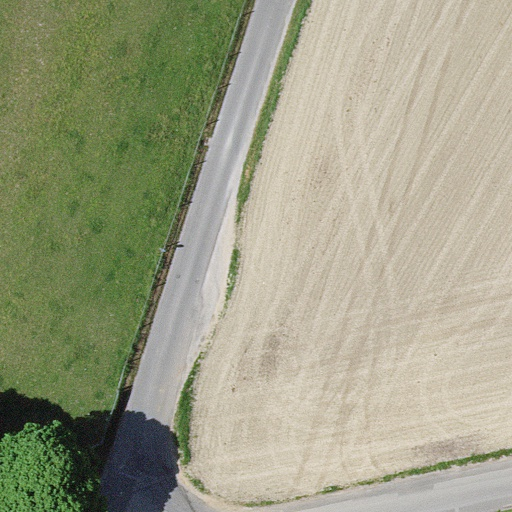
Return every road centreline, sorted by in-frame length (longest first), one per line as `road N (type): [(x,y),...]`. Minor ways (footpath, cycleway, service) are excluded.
road 1 (unclassified): [(275,0),(118,511)]
road 2 (residential): [(511,484),(386,511)]
